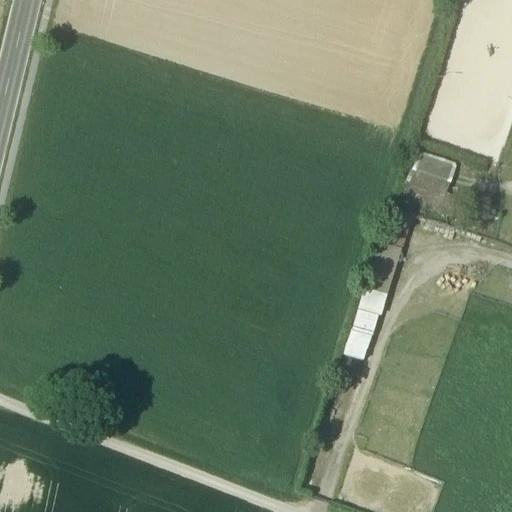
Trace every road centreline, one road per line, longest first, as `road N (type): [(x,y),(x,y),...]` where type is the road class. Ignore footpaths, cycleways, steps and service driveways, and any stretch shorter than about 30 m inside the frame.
road 1 (track): [(333,511),(396,292),(416,271),(441,263),(511,267)]
road 2 (track): [(275,511),(0,403)]
road 3 (secondary): [(0,117),(27,0)]
